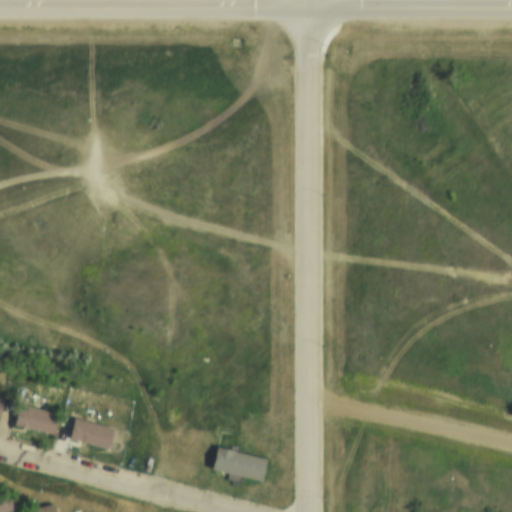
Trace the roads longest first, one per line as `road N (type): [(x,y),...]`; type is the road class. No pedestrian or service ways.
road 1 (residential): [(306,511),(314,263),(314,61),(306,0)]
road 2 (tertiary): [(0,5),(511,5)]
road 3 (track): [(306,5),(239,141),(0,221)]
road 4 (residential): [(0,451),(217,511)]
